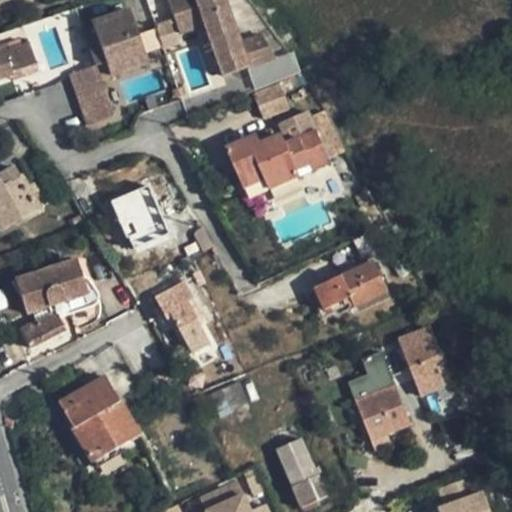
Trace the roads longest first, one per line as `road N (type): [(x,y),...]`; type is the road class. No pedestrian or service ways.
road 1 (residential): [(0,107),(21,110),(51,147),(76,156),(145,137),(163,144),(248,290)]
road 2 (unknown): [(0,256),(201,210)]
road 3 (residential): [(0,390),(140,312)]
